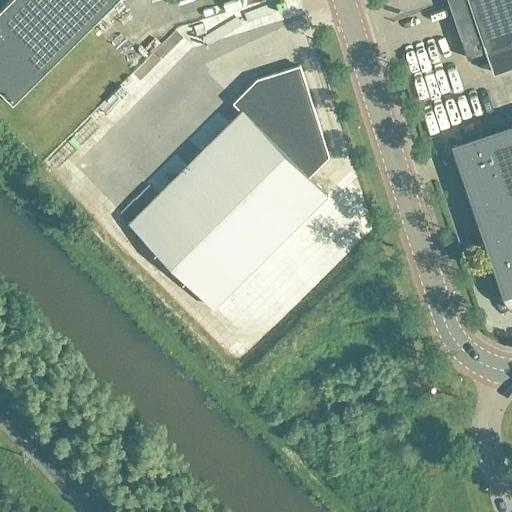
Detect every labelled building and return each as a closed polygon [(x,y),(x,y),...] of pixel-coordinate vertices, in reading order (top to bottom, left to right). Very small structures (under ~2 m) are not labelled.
[(114,0),(7,0),(0,7),(0,91),(11,103),(114,0)] [(511,0),(469,0),(480,32),(462,38),(468,58),(487,51),(488,53),(495,74),(511,68),(511,0)] [(214,307),(328,194),(309,175),(329,156),(300,65),(257,79),(235,101),(243,109),(238,114),(130,222),(214,307)] [(235,101),(230,106),(238,114),(243,109),(235,101)] [(511,122),(491,129),(452,143),(503,295),(511,292),(511,122)]
